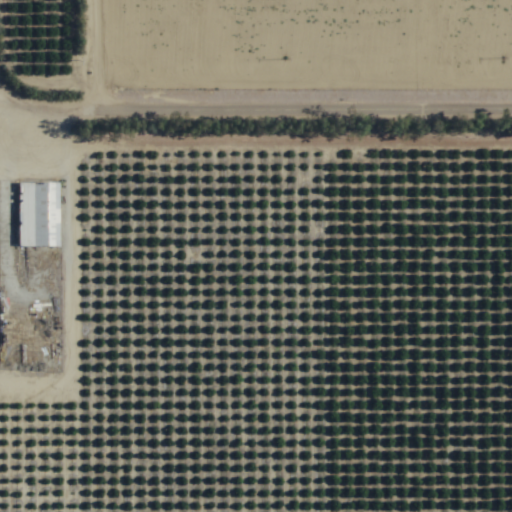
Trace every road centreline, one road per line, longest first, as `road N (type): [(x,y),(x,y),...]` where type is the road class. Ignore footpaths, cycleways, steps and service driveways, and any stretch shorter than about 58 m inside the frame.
road 1 (residential): [(511,93),(0,78)]
road 2 (track): [(34,328),(55,448),(71,464),(70,511)]
